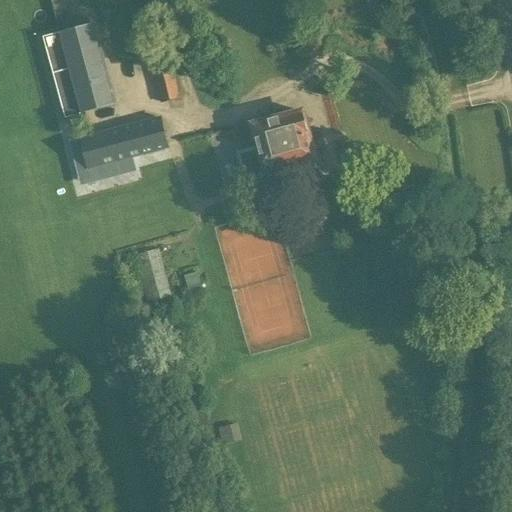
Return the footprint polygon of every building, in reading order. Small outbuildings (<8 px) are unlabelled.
[(80,112),(115,103),(94,25),(59,35),(80,112)] [(152,69),(161,103),(180,98),(171,64),(152,69)] [(307,159),(315,157),(302,111),(253,125),(266,171),(265,171),(268,183),(286,178),(283,165),(294,162),(296,171),(309,168),(307,159)] [(89,169),(169,147),(161,117),(81,138),(89,169)] [(317,223),(327,213),(324,199),(310,195),(300,206),(303,219),(317,223)] [(149,303),(171,297),(159,250),(137,256),(149,303)] [(190,411),(196,427),(208,422),(201,406),(190,411)] [(219,427),(222,444),(241,440),(238,423),(219,427)]
